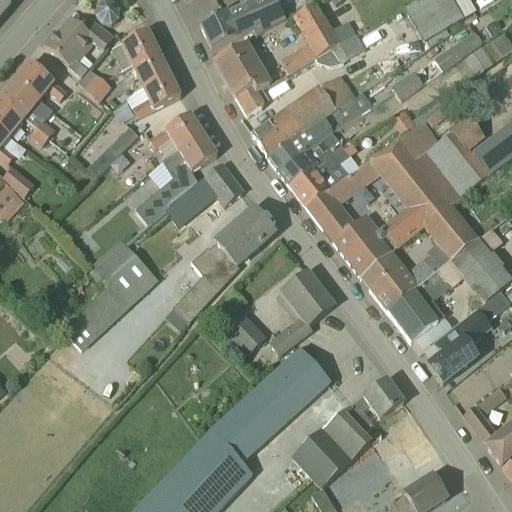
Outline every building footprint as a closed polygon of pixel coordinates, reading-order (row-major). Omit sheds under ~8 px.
[(227,16),(199,28),(210,54),(253,35),(256,40),(283,26),(270,0),(265,0),(227,17),(227,16)] [(423,0),(403,13),(423,47),(462,23),(472,17),(465,4),(462,0),(423,0)] [(0,21),(9,10),(0,2),(0,21)] [(95,21),(101,28),(110,29),(117,24),(118,15),(112,7),(103,6),(96,12),(95,21)] [(338,49),(315,8),(291,21),(306,48),(279,64),(287,78),(330,54),(338,49)] [(41,49),(68,71),(73,64),(72,63),(91,41),(105,52),(113,43),(88,23),(81,32),(69,23),(57,38),(53,35),(41,49)] [(131,71),(158,57),(147,34),(110,52),(121,75),(131,71)] [(474,36),(433,65),(441,76),(482,48),(474,36)] [(453,71),(454,73),(465,89),(511,54),(511,51),(502,37),(482,52),(481,51),(453,71)] [(330,54),(339,68),(340,71),(365,56),(355,39),(338,49),(330,54)] [(271,89),(253,57),(247,46),(213,65),(234,102),(252,92),(255,98),(258,96),(271,89)] [(131,71),(141,93),(169,79),(158,57),(131,71)] [(73,64),(68,71),(67,72),(80,83),(86,75),(73,64)] [(29,67),(14,85),(51,116),(66,97),(29,67)] [(77,86),(84,92),(95,79),(96,78),(88,72),(86,75),(80,83),(77,86)] [(391,91),(400,105),(423,90),(414,76),(391,91)] [(84,92),(83,93),(91,99),(103,85),(95,79),(84,92)] [(169,79),(141,93),(138,95),(127,103),(137,123),(180,102),(169,79)] [(334,115),(351,104),(353,102),(338,81),(320,93),(252,140),(266,162),(336,117),(334,115)] [(14,85),(0,102),(0,103),(25,124),(36,134),(48,143),(55,134),(43,125),(51,116),(14,85)] [(103,85),(91,99),(99,105),(111,91),(103,85)] [(264,108),(258,96),(255,98),(252,92),(234,102),(245,121),(261,112),(260,110),(264,108)] [(419,114),(422,117),(427,124),(432,131),(454,114),(441,97),(419,114)] [(0,103),(0,132),(10,141),(25,124),(0,103)] [(333,139),(361,119),(351,104),(334,115),(336,117),(266,162),(277,177),(333,139)] [(391,126),(402,142),(418,131),(406,116),(391,126)] [(160,152),(167,164),(204,141),(191,121),(150,146),(155,155),(160,152)] [(511,161),(511,124),(470,157),(488,180),(511,161)] [(402,142),(400,144),(416,165),(425,158),(460,202),(478,188),(488,180),(470,157),(468,153),(465,157),(449,137),(437,147),(423,127),(418,131),(402,142)] [(14,160),(2,151),(10,141),(0,132),(0,163),(7,169),(14,160)] [(138,143),(129,133),(107,154),(87,173),(96,183),(115,164),(132,149),(138,143)] [(42,151),(48,143),(36,134),(30,142),(42,151)] [(333,139),(277,177),(287,190),(342,151),(333,139)] [(216,162),(207,146),(204,141),(167,164),(162,166),(169,177),(174,185),(136,217),(147,231),(166,214),(174,208),(198,189),(192,178),(216,162)] [(359,282),(391,257),(422,233),(448,212),(460,202),(425,158),(416,165),(400,144),(368,166),(358,173),(333,191),(305,212),(359,282)] [(305,212),(333,191),(358,173),(342,151),(287,190),(305,212)] [(242,197),(220,169),(202,184),(203,186),(164,219),(177,238),(217,204),(223,212),(242,197)] [(37,194),(13,174),(4,185),(28,205),(37,194)] [(0,181),(0,222),(6,228),(28,205),(4,185),(0,181)] [(475,246),(448,212),(422,233),(438,253),(406,277),(391,257),(359,282),(387,317),(436,277),(475,246)] [(190,267),(201,280),(217,295),(236,275),(235,273),(275,240),(255,215),(208,254),(207,252),(190,267)] [(125,249),(134,241),(129,236),(120,244),(125,249)] [(475,246),(436,277),(448,292),(460,283),(470,297),(472,295),(483,308),(511,285),(501,272),(503,270),(492,257),(491,259),(478,243),(475,246)] [(125,249),(120,244),(86,272),(109,297),(67,341),(80,356),(157,285),(125,249)] [(307,276),(275,301),(294,327),(268,347),(278,361),(311,335),(308,330),(333,310),(307,276)] [(431,306),(448,292),(436,277),(387,317),(410,348),(437,327),(443,322),(431,306)] [(174,315),(188,328),(206,308),(190,294),(172,314),(174,315)] [(428,367),(425,369),(442,391),(445,389),(478,363),(469,351),(463,343),(486,325),(509,308),(501,297),(488,307),(479,313),(432,350),(439,359),(429,366),(428,367)] [(222,335),(246,361),(266,342),(242,317),(222,335)] [(328,388),(298,355),(209,434),(137,511),(220,511),(251,479),(240,468),(256,453),(257,453),(328,388)] [(502,472),(511,463),(511,380),(510,382),(511,384),(511,424),(497,437),(484,421),(507,402),(499,392),(463,421),(484,448),(483,448),(502,472)] [(349,410),(342,416),(362,438),(373,430),(363,416),(368,412),(378,425),(403,407),(386,384),(362,402),(363,402),(350,411),(349,410)] [(386,459),(398,453),(407,470),(433,457),(410,414),(372,433),(386,459)] [(371,447),(362,438),(342,416),(324,432),(291,461),(321,494),(322,493),(371,447)] [(511,463),(502,472),(511,484),(511,463)] [(431,511),(446,502),(431,479),(387,508),(389,511),(431,511)] [(318,511),(333,511),(322,493),(321,494),(311,499),(318,511)]
